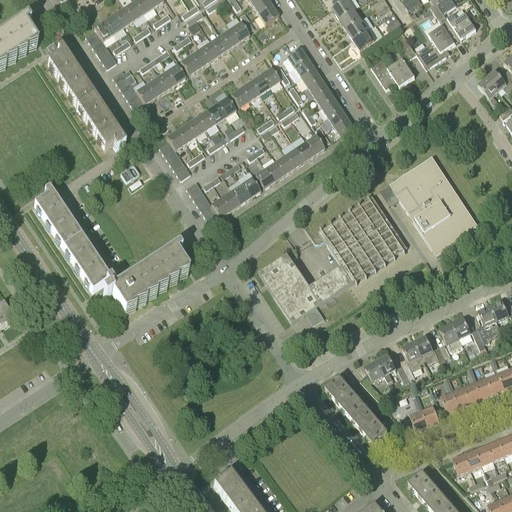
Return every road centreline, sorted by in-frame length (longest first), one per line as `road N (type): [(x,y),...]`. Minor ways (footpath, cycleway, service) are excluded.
road 1 (residential): [(299,385),(511,279)]
road 2 (residential): [(224,273),(377,144)]
road 3 (residential): [(137,142),(299,27)]
road 4 (residential): [(114,271),(61,192),(137,142)]
road 5 (tertiary): [(97,356),(0,212)]
road 6 (residential): [(224,273),(137,142)]
road 7 (residential): [(97,356),(224,273)]
road 8 (residential): [(372,473),(511,417)]
road 9 (tertiary): [(176,477),(97,356)]
road 10 (residential): [(377,144),(299,27)]
road 11 (residential): [(137,142),(60,25)]
road 12 (residential): [(299,385),(224,273)]
